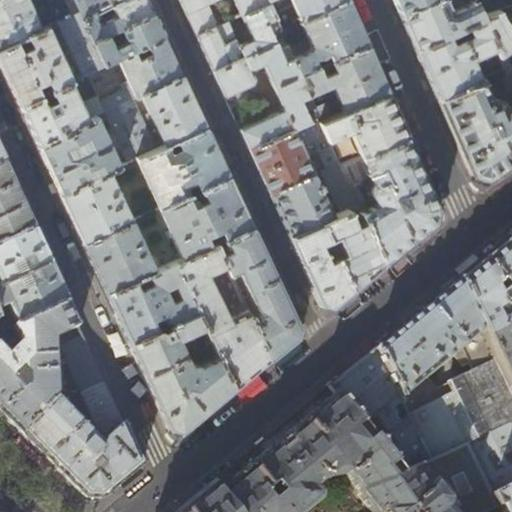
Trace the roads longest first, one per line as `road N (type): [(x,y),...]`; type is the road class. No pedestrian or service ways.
road 1 (residential): [(167,479),(0,120)]
road 2 (residential): [(472,230),(167,479)]
road 3 (residential): [(369,0),(472,230)]
